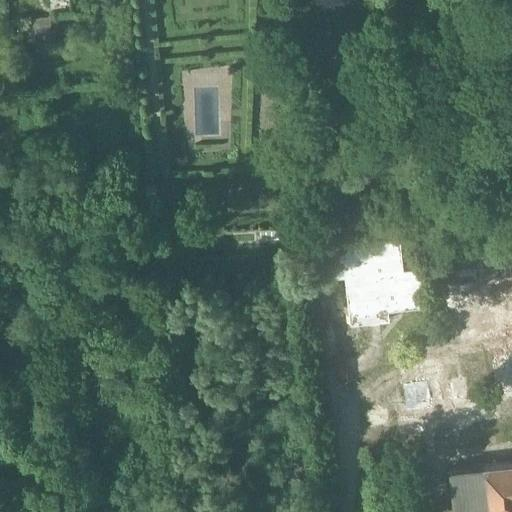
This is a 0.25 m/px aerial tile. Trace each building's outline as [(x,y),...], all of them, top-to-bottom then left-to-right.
[(55,16),(32,18),(33,33),(50,31),(50,25),(56,24),(55,16)] [(156,183),(145,184),(146,199),(157,198),(156,183)] [(426,227),(427,247),(499,243),(498,223),(426,227)] [(294,226),(259,228),(260,241),(295,239),(294,226)] [(389,320),(388,310),(426,306),(422,267),(403,269),(399,231),(312,240),(316,279),(345,276),(350,324),(389,320)] [(508,339),(511,338),(511,279),(455,285),(461,344),(508,339)] [(400,358),(395,358),(398,388),(403,387),(406,410),(396,411),(398,427),(403,426),(408,430),(408,435),(424,433),(423,423),(431,422),(432,428),(447,426),(446,421),(455,420),(456,430),(471,428),(471,423),(499,420),(497,401),(511,399),(511,338),(508,339),(509,348),(493,350),(497,389),(501,388),(501,391),(468,395),(466,378),(453,379),(453,381),(442,382),(441,374),(446,373),(444,353),(420,356),(419,346),(403,348),(404,353),(400,358)] [(321,387),(319,369),(309,370),(311,388),(321,387)] [(511,461),(450,468),(454,509),(489,505),(489,509),(511,506),(511,461)] [(416,466),(406,467),(410,499),(419,498),(416,466)]
